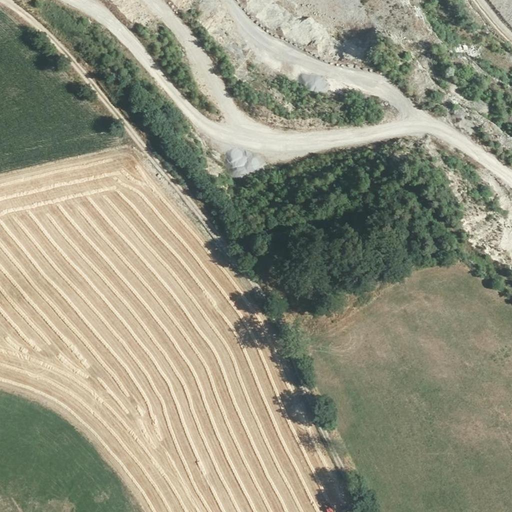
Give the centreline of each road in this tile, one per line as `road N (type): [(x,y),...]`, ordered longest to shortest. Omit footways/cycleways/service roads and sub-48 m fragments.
road 1 (track): [(4,0),(97,89),(282,313),(371,511)]
road 2 (track): [(511,175),(434,128),(291,145),(214,127),(110,20),(73,0)]
road 3 (track): [(223,0),(259,34),(384,87),(434,128)]
road 4 (track): [(258,139),(181,29),(151,0)]
